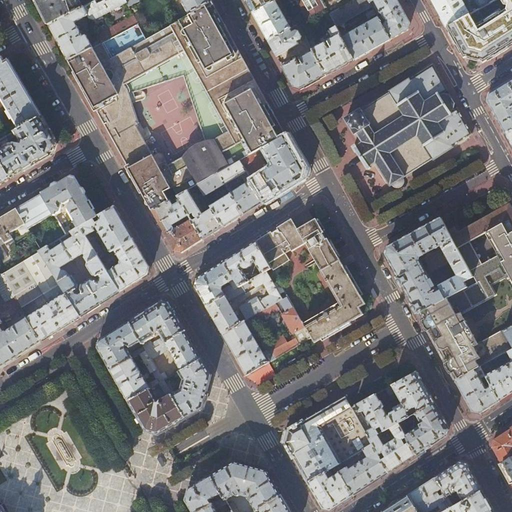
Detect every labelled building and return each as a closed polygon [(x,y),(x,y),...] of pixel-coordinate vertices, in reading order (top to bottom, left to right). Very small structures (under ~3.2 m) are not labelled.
[(36,0),(50,26),(82,9),(77,0),(36,0)] [(69,61),(139,24),(134,16),(96,36),(98,41),(91,45),(86,35),(82,37),(75,23),(87,16),(88,17),(95,20),(127,3),(125,0),(98,0),(82,9),(50,26),(60,45),(69,61)] [(183,3),(189,15),(213,2),(211,0),(187,0),(187,1),(183,3)] [(244,0),(252,13),(275,0),(276,0),(244,0)] [(267,41),(291,29),(288,24),(290,23),(288,20),(286,21),(275,0),(252,13),(259,26),(267,41)] [(295,0),(307,20),(326,9),(320,0),(295,0)] [(336,27),(372,8),(370,4),(367,0),(353,0),(329,14),(336,27)] [(377,16),(378,19),(390,40),(408,30),(410,23),(400,4),(397,0),(367,0),(370,4),(374,1),(381,14),(377,16)] [(431,0),(439,15),(447,28),(470,15),(461,0),(431,0)] [(483,8),(489,4),(486,0),(474,0),(480,10),(483,8)] [(506,11),(492,19),(509,47),(511,44),(511,0),(506,0),(508,3),(507,7),(506,11)] [(147,39),(159,61),(186,46),(223,26),(213,8),(215,7),(213,2),(189,15),(183,19),(147,39)] [(213,8),(223,26),(225,24),(219,14),(215,7),(213,8)] [(376,15),(373,10),(365,15),(368,20),(376,15)] [(478,27),(470,15),(447,28),(463,57),(468,56),(474,58),(478,27)] [(345,30),(339,33),(354,60),(372,50),(390,40),(378,19),(348,35),(345,30)] [(492,19),(478,27),(474,58),(480,59),(483,63),(509,47),(492,19)] [(92,104),(124,86),(161,65),(159,61),(147,39),(139,24),(69,61),(71,64),(72,64),(88,95),(88,97),(92,104)] [(190,64),(198,79),(233,60),(231,58),(225,47),(217,34),(227,28),(225,24),(223,26),(186,46),(159,61),(161,65),(191,49),(197,60),(190,64)] [(295,30),(293,27),(291,29),(267,41),(276,57),(299,44),(298,42),(301,41),(301,37),(298,32),(295,31),(292,32),(292,31),(295,30)] [(322,43),(312,49),(313,51),(326,75),(341,67),(354,60),(339,33),(336,27),(328,31),(332,38),(328,41),(332,48),(329,50),(323,38),(320,40),(322,43)] [(217,34),(225,47),(226,47),(227,47),(228,46),(229,45),(231,43),(231,41),(230,34),(227,28),(217,34)] [(326,75),(313,51),(282,68),(293,88),(300,90),(326,75)] [(19,130),(41,117),(22,85),(8,60),(4,62),(1,57),(0,57),(0,97),(8,112),(7,113),(11,120),(13,119),(19,130)] [(136,124),(124,86),(92,104),(93,107),(95,108),(97,108),(101,115),(100,116),(100,118),(105,127),(107,131),(112,140),(112,139),(114,142),(113,143),(123,159),(127,165),(126,165),(142,193),(144,197),(145,197),(151,207),(151,208),(152,211),(177,197),(188,191),(198,185),(219,174),(240,162),(286,136),(284,131),(282,132),(272,115),(274,114),(268,102),(258,108),(253,104),(251,100),(250,93),(239,74),(239,71),(239,68),(238,66),(237,64),(236,62),(234,60),(233,60),(198,79),(230,137),(160,175),(133,126),(136,124)] [(353,148),(355,151),(356,150),(366,167),(367,169),(368,169),(369,170),(371,169),(370,167),(375,164),(390,187),(392,185),(394,187),(396,188),(398,189),(401,188),(402,187),(404,185),(404,183),(404,181),(403,179),(432,160),(433,161),(454,148),(453,147),(472,135),(457,109),(453,112),(453,111),(454,110),(455,105),(449,95),(444,95),(443,95),(442,94),(447,91),(433,66),(410,80),(410,79),(389,91),(390,93),(361,111),(361,110),(359,111),(359,112),(349,118),(348,117),(347,118),(347,120),(346,121),(347,123),(349,122),(355,132),(354,132),(355,134),(356,134),(356,135),(357,135),(362,143),(357,147),(356,145),(354,147),(354,148),(353,148)] [(511,79),(489,94),(487,101),(497,119),(505,134),(511,129),(511,79)] [(0,141),(0,160),(10,178),(54,152),(56,145),(50,133),(41,117),(19,130),(14,132),(17,136),(18,136),(21,140),(20,143),(15,143),(10,144),(6,137),(0,141)] [(240,162),(265,201),(303,176),(305,170),(298,156),(286,136),(240,162)] [(0,184),(10,178),(0,160),(0,184)] [(225,184),(229,190),(231,194),(244,214),(265,201),(240,162),(219,174),(225,184)] [(471,168),(473,174),(483,170),(481,164),(471,168)] [(225,184),(219,174),(198,185),(205,196),(225,184)] [(54,215),(55,216),(61,213),(63,205),(70,201),(71,203),(69,205),(68,211),(69,214),(66,216),(69,222),(73,220),(74,223),(72,224),(74,227),(76,226),(78,228),(81,227),(92,220),(97,217),(88,201),(77,181),(68,179),(42,194),(54,215)] [(211,207),(223,227),(244,214),(231,194),(229,190),(221,195),(224,198),(211,207)] [(203,239),(223,227),(211,207),(209,203),(200,209),(188,191),(177,197),(186,210),(191,206),(191,209),(194,211),(188,214),(203,239)] [(28,229),(54,215),(42,194),(30,202),(16,209),(26,225),(28,229)] [(186,210),(177,197),(152,211),(165,233),(175,251),(182,253),(203,239),(188,214),(177,220),(174,216),(186,210)] [(470,242),(486,233),(503,224),(509,234),(511,232),(511,208),(510,204),(458,232),(455,227),(451,230),(447,223),(450,221),(447,215),(441,219),(457,249),(470,242)] [(92,220),(81,227),(86,236),(95,231),(98,235),(100,234),(110,252),(114,249),(133,238),(125,225),(114,207),(99,216),(102,220),(95,224),(92,220)] [(10,235),(26,225),(16,209),(0,218),(0,261),(7,257),(1,246),(5,244),(6,247),(14,242),(10,235)] [(272,232),(257,242),(272,269),(274,272),(291,262),(286,253),(292,250),(293,251),(305,244),(321,270),(340,260),(333,248),(331,243),(328,238),(326,239),(323,234),(325,233),(322,228),(320,224),(317,219),(314,221),(308,211),(292,220),(278,228),(279,230),(275,232),(273,233),(272,232)] [(328,219),(320,224),(322,228),(331,223),(328,219)] [(386,255),(419,314),(467,287),(464,283),(473,278),(457,249),(441,219),(388,248),(386,255)] [(503,224),(486,233),(496,251),(488,256),(490,259),(482,264),(470,242),(457,249),(473,278),(476,283),(467,287),(419,314),(456,381),(481,367),(507,353),(511,350),(511,345),(504,331),(476,346),(472,339),(474,338),(473,336),(471,337),(468,333),(471,332),(466,323),(463,324),(456,311),(459,310),(462,315),(498,296),(492,286),(510,277),(511,280),(511,232),(509,234),(503,224)] [(78,228),(71,232),(74,237),(63,244),(73,260),(84,253),(86,255),(85,257),(88,263),(87,265),(93,276),(99,277),(99,278),(101,279),(101,280),(99,280),(98,281),(91,279),(87,282),(101,304),(110,298),(120,292),(108,272),(100,258),(88,239),(86,236),(81,227),(78,228)] [(93,237),(88,239),(100,258),(104,255),(93,237)] [(150,267),(133,238),(114,249),(120,259),(119,262),(119,264),(116,266),(114,263),(111,264),(113,268),(108,272),(120,292),(133,284),(147,275),(150,267)] [(331,243),(333,248),(342,243),(341,240),(340,238),(331,243)] [(242,251),(225,262),(240,287),(242,286),(250,282),(247,277),(243,270),(247,268),(249,268),(252,266),(254,264),(257,262),(263,274),(267,272),(272,269),(257,242),(242,251)] [(73,260),(63,244),(51,251),(48,246),(39,252),(81,317),(91,311),(101,304),(87,282),(82,285),(80,292),(79,292),(79,294),(77,293),(77,292),(76,292),(78,285),(72,275),(69,275),(66,271),(62,271),(61,268),(73,260)] [(81,317),(39,252),(1,274),(15,297),(21,308),(41,296),(44,294),(49,301),(50,303),(27,318),(42,341),(47,338),(58,331),(61,329),(81,317)] [(340,260),(321,270),(320,271),(337,302),(302,321),(311,338),(313,341),(341,325),(362,313),(358,305),(364,302),(340,260)] [(196,286),(207,306),(225,296),(234,291),(240,287),(225,262),(210,271),(198,279),(196,286)] [(225,296),(207,306),(215,320),(223,334),(245,321),(250,318),(276,303),(283,299),(267,272),(263,274),(252,280),(256,287),(264,283),(272,296),(261,302),(258,297),(247,303),(240,308),(245,317),(239,320),(237,316),(239,315),(237,311),(235,312),(225,296)] [(15,297),(1,274),(0,275),(0,293),(5,302),(15,297)] [(242,286),(240,287),(234,291),(237,296),(241,294),(245,292),(242,286)] [(46,303),(49,301),(44,294),(41,296),(46,303)] [(288,296),(283,299),(276,303),(282,314),(293,334),(294,334),(300,345),(311,338),(302,321),(288,296)] [(163,301),(130,322),(141,341),(146,350),(148,353),(155,349),(150,340),(156,337),(156,333),(159,332),(162,338),(158,341),(161,346),(186,331),(177,316),(170,303),(163,301)] [(23,353),(42,341),(27,318),(10,328),(9,326),(6,328),(7,331),(4,331),(0,324),(0,366),(2,367),(23,353)] [(245,321),(223,334),(235,355),(247,375),(250,380),(268,370),(265,365),(296,347),(289,333),(269,345),(271,348),(269,350),(269,349),(263,353),(255,338),(260,335),(250,318),(245,321)] [(141,341),(130,322),(100,340),(98,348),(104,359),(111,371),(133,358),(138,355),(136,352),(134,353),(129,353),(127,349),(125,348),(127,345),(131,347),(141,341)] [(195,346),(186,331),(161,346),(155,349),(148,353),(152,360),(170,350),(182,371),(203,359),(195,346)] [(133,358),(111,371),(119,385),(129,401),(149,390),(159,384),(164,381),(161,375),(152,360),(148,353),(146,350),(140,354),(151,373),(153,373),(157,379),(148,384),(146,380),(149,378),(147,374),(143,376),(133,358)] [(511,393),(511,350),(507,353),(511,360),(510,363),(486,376),(486,377),(488,380),(491,386),(500,401),(511,393)] [(212,375),(203,359),(182,371),(179,372),(183,379),(181,389),(172,394),(186,418),(193,414),(204,407),(212,375)] [(481,367),(456,381),(462,393),(473,412),(480,414),(500,401),(491,386),(486,388),(478,372),(482,370),(481,367)] [(409,410),(417,406),(419,406),(422,410),(435,403),(426,386),(417,372),(351,408),(369,439),(378,434),(391,427),(399,423),(409,417),(411,417),(408,413),(409,410)] [(149,390),(129,401),(146,431),(150,432),(158,434),(186,418),(172,394),(171,392),(167,386),(164,381),(159,384),(167,397),(163,399),(162,396),(160,397),(161,400),(160,402),(156,403),(149,390)] [(351,408),(345,397),(304,421),(304,420),(301,422),(301,423),(290,429),(287,430),(285,435),(284,441),(286,444),(288,448),(293,455),(292,455),(294,459),(294,458),(297,463),(309,482),(337,466),(340,464),(364,450),(373,445),(369,439),(351,408)] [(448,428),(435,403),(422,410),(416,414),(421,422),(423,421),(423,423),(419,425),(420,427),(406,435),(417,454),(428,447),(447,435),(448,428)] [(411,422),(409,417),(399,423),(402,427),(411,422)] [(378,434),(369,439),(373,445),(389,473),(402,464),(417,454),(406,435),(402,427),(399,423),(391,427),(397,438),(391,442),(390,440),(386,442),(387,444),(384,445),(378,434)] [(492,448),(500,463),(511,456),(511,428),(508,431),(494,440),(492,448)] [(337,466),(353,495),(370,484),(389,473),(373,445),(364,450),(369,458),(356,466),(354,463),(344,469),(340,464),(337,466)] [(511,479),(510,480),(511,484),(511,456),(500,463),(506,473),(511,469),(511,479)] [(217,472),(211,475),(224,497),(225,500),(235,495),(236,496),(238,496),(239,495),(240,494),(239,492),(241,491),(243,493),(245,492),(256,511),(260,509),(281,496),(267,470),(235,462),(217,472)] [(460,462),(436,478),(448,498),(457,492),(459,493),(459,495),(461,499),(465,501),(482,491),(473,474),(468,464),(463,463),(460,462)] [(324,508),(331,510),(341,503),(353,495),(337,466),(309,482),(324,508)] [(197,511),(224,497),(211,475),(189,488),(186,500),(189,506),(192,511),(197,511)] [(422,486),(408,496),(418,511),(430,511),(439,507),(442,511),(444,511),(453,507),(448,498),(436,478),(422,486)] [(493,511),(482,491),(465,501),(453,507),(444,511),(493,511)] [(290,511),(281,496),(260,509),(261,511),(254,511),(290,511)] [(418,511),(408,496),(401,500),(389,508),(386,510),(382,511),(418,511)] [(224,497),(197,511),(232,511),(229,511),(216,511),(213,506),(218,504),(219,505),(222,506),(227,503),(225,500),(224,497)] [(390,506),(389,508),(401,500),(399,500),(397,501),(396,502),(393,503),(390,506)]
